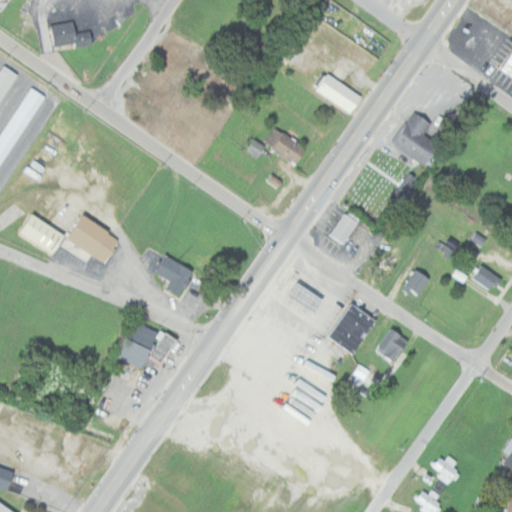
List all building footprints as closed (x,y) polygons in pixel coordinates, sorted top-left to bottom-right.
[(11,0),(0,0),(0,7),(5,11),(11,0)] [(78,41),(79,47),(95,43),(92,29),(79,32),(76,19),(53,24),(58,45),(78,41)] [(511,42),(493,69),(511,82),(511,42)] [(0,67),(0,101),(18,72),(3,62),(0,67)] [(361,100),(320,72),(309,89),(349,117),(361,100)] [(0,169),(45,93),(30,84),(0,135),(0,169)] [(423,162),(431,142),(421,138),(427,122),(408,115),(405,124),(398,122),(387,148),(423,162)] [(301,163),(310,145),(274,127),(265,145),(301,163)] [(260,157),(267,145),(255,138),(249,150),(260,157)] [(414,179),(402,173),(390,197),(402,204),(414,179)] [(361,221),(348,212),(333,234),(347,243),(361,221)] [(123,238),(87,214),(71,238),(107,262),(123,238)] [(436,251),(450,257),(456,243),(441,237),(436,251)] [(185,294),(196,268),(166,255),(158,273),(172,278),(168,287),(185,294)] [(497,277),(477,262),(466,277),(486,291),(497,277)] [(405,287),(420,297),(434,277),(418,267),(405,287)] [(319,312),(328,298),(301,281),(293,294),(319,312)] [(358,354),(379,318),(352,302),(331,338),(358,354)] [(122,356),(144,368),(150,355),(165,363),(177,338),(140,320),(122,356)] [(381,351),(399,360),(412,337),(393,328),(381,351)] [(355,373),(365,379),(371,370),(361,363),(355,373)] [(511,440),(501,463),(511,467),(511,440)] [(440,452),(428,468),(447,482),(459,467),(440,452)] [(0,486),(11,490),(18,470),(0,463),(0,486)] [(436,488),(445,492),(449,483),(440,479),(436,488)] [(430,490),(428,494),(420,489),(412,503),(428,511),(433,511),(442,497),(430,490)] [(511,511),(511,492),(505,491),(501,511),(511,511)] [(0,511),(19,511),(0,499),(0,511)]
